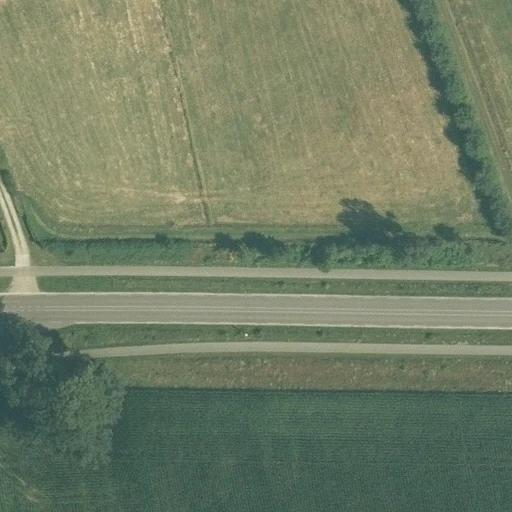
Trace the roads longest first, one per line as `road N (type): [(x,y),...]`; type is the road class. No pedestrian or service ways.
road 1 (secondary): [(0,310),(511,314)]
road 2 (track): [(511,188),(441,0)]
